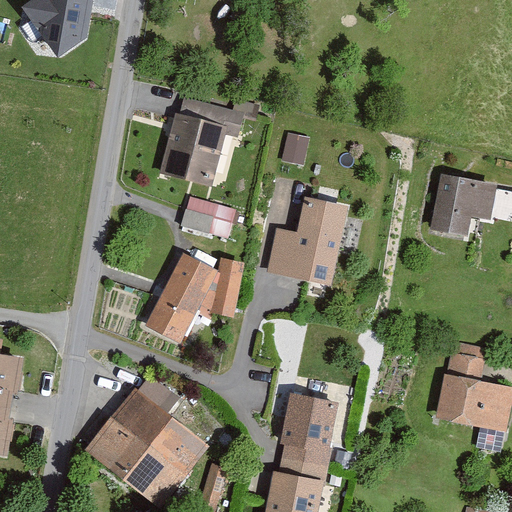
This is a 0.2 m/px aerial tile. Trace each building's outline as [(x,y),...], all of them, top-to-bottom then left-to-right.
[(26,0),(19,5),(59,52),(89,36),(92,0),(26,0)] [(186,104),(182,119),(227,131),(225,139),(244,143),(250,120),(186,104)] [(182,119),(178,118),(163,177),(212,190),(225,139),(227,131),(182,119)] [(285,158),(307,161),(311,134),(289,130),(285,158)] [(500,189),(444,180),(435,233),(473,240),(476,222),(494,225),(500,189)] [(237,216),(192,202),(183,232),(228,246),(237,216)] [(300,239),(277,234),(269,278),(336,292),(352,213),(307,204),(300,239)] [(222,277),(187,259),(149,331),(184,349),(222,277)] [(224,265),(222,277),(215,319),(236,322),(245,268),(224,265)] [(452,357),(448,378),(483,385),(488,364),(452,357)] [(26,364),(0,359),(0,460),(7,462),(13,426),(8,425),(13,397),(20,399),(26,364)] [(511,390),(483,385),(448,378),(439,422),(511,435),(511,427),(511,390)] [(152,380),(140,395),(168,418),(180,403),(152,380)] [(140,395),(138,393),(89,453),(162,511),(164,511),(212,452),(168,418),(140,395)] [(342,407),(293,397),(278,476),(327,485),(342,407)] [(223,511),(234,475),(212,469),(199,511),(223,511)] [(322,511),(327,485),(278,476),(271,511),(322,511)]
